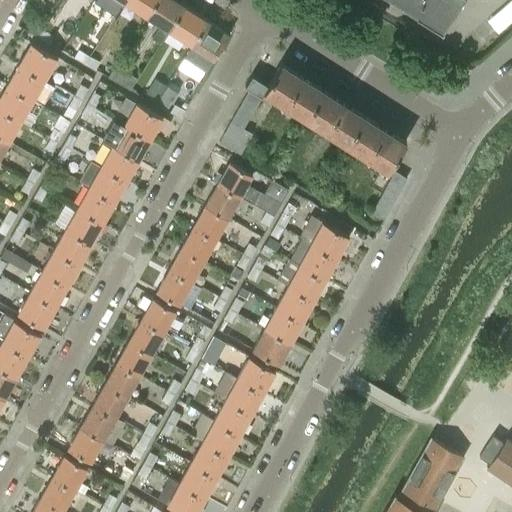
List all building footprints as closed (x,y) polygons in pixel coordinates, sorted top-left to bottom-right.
[(145,15),(154,0),(123,0),(123,1),(145,15)] [(183,4),(176,0),(154,0),(145,15),(160,24),(152,37),(160,42),(168,29),(183,4)] [(395,0),(442,29),(460,0),(395,0)] [(190,43),(205,18),(183,4),(168,29),(190,43)] [(228,32),(205,18),(190,43),(212,57),(228,32)] [(28,31),(38,37),(43,29),(32,23),(28,31)] [(38,37),(49,43),(54,35),(43,29),(38,37)] [(30,42),(17,64),(44,79),(56,57),(30,42)] [(78,49),(73,57),(84,63),(88,55),(78,49)] [(88,55),(84,63),(96,69),(100,62),(88,55)] [(251,74),(244,86),(248,88),(260,95),(260,94),(384,173),(387,168),(404,139),(282,62),(268,84),(251,74)] [(5,84),(32,99),(44,79),(17,64),(5,84)] [(108,76),(130,89),(136,77),(114,65),(108,76)] [(155,101),(165,85),(154,78),(144,94),(155,101)] [(5,84),(0,93),(0,108),(20,120),(32,99),(5,84)] [(80,84),(74,95),(81,99),(88,88),(80,84)] [(177,92),(167,86),(156,103),(166,109),(177,92)] [(254,105),(260,95),(248,88),(242,98),(254,105)] [(101,96),(95,92),(93,91),(86,102),(94,107),(101,96)] [(81,99),(74,95),(68,105),(75,110),(81,99)] [(242,98),(236,109),(247,116),(254,105),(242,98)] [(94,107),(86,102),(80,113),(88,117),(94,107)] [(123,123),(149,138),(161,117),(135,102),(123,123)] [(174,103),(169,111),(181,118),(185,110),(174,103)] [(0,136),(8,141),(20,120),(0,108),(0,136)] [(247,116),(236,109),(229,120),(241,126),(247,116)] [(111,144),(137,159),(149,138),(123,123),(113,118),(101,139),(111,144)] [(230,121),(224,130),(245,142),(251,132),(241,126),(229,120),(229,121),(230,121)] [(56,125),(50,136),(58,141),(64,130),(56,125)] [(240,152),(245,142),(224,130),(219,141),(240,152)] [(77,137),(69,133),(63,144),(71,148),(77,137)] [(58,141),(50,136),(44,147),(51,151),(58,141)] [(57,155),(52,164),(60,168),(71,148),(63,144),(57,154),(57,155)] [(125,180),(137,159),(111,144),(99,165),(125,180)] [(78,180),(87,186),(114,200),(125,180),(99,165),(90,160),(78,180)] [(228,160),(215,182),(238,195),(252,203),(259,190),(245,182),(250,173),(228,160)] [(33,183),(40,172),(32,167),(26,179),(33,183)] [(392,169),(386,179),(399,186),(404,176),(392,169)] [(39,186),(47,190),(53,179),(45,175),(39,186)] [(28,194),(33,183),(26,179),(20,189),(28,194)] [(386,179),(381,190),(393,197),(399,186),(386,179)] [(238,195),(215,182),(203,203),(226,216),(238,195)] [(39,186),(33,197),(40,201),(47,190),(39,186)] [(76,206),(102,221),(114,200),(87,186),(76,206)] [(381,190),(375,200),(387,207),(393,197),(381,190)] [(369,211),(371,212),(382,218),(387,207),(375,200),(369,211)] [(282,211),(289,216),(294,206),(287,202),(282,211)] [(203,203),(191,224),(214,237),(226,216),(203,203)] [(90,242),(102,221),(76,206),(64,227),(90,242)] [(9,209),(3,220),(10,224),(16,214),(9,209)] [(267,226),(274,215),(266,210),(260,221),(267,226)] [(275,222),(283,227),(289,216),(282,211),(275,222)] [(22,216),(15,227),(23,232),(29,221),(22,216)] [(10,224),(3,220),(0,224),(0,232),(4,235),(10,224)] [(309,242),(335,257),(347,235),(321,220),(309,242)] [(275,222),(269,233),(277,238),(283,227),(275,222)] [(179,246),(202,258),(214,237),(191,224),(179,246)] [(17,242),(23,232),(15,227),(9,238),(17,242)] [(64,227),(52,248),(78,263),(90,242),(64,227)] [(254,231),(248,242),(242,253),(250,257),(261,236),(254,231)] [(276,250),(280,243),(269,236),(265,244),(272,248),(276,250)] [(309,242),(297,263),(324,277),(335,257),(309,242)] [(252,265),(260,269),(272,248),(265,244),(264,243),(252,265)] [(179,246),(167,267),(190,280),(202,258),(179,246)] [(27,271),(31,263),(5,248),(0,256),(27,271)] [(67,284),(78,263),(52,248),(40,269),(67,284)] [(250,257),(242,253),(236,264),(244,268),(250,257)] [(324,277),(297,263),(288,258),(277,278),(286,283),(313,298),(324,277)] [(252,265),(246,276),(254,280),(260,269),(252,265)] [(235,266),(231,275),(238,279),(243,271),(235,266)] [(190,280),(167,267),(155,289),(178,302),(190,280)] [(40,269),(29,290),(55,304),(67,284),(40,269)] [(286,283),(275,304),(301,319),(313,298),(286,283)] [(218,296),(226,300),(232,289),(224,285),(218,296)] [(247,298),(250,291),(241,286),(237,293),(247,298)] [(55,304),(29,290),(16,311),(43,326),(55,304)] [(139,316),(162,329),(174,307),(152,294),(139,316)] [(220,311),(226,300),(218,296),(212,307),(220,311)] [(229,307),(237,312),(243,301),(235,296),(229,307)] [(301,319),(275,304),(263,325),(290,340),(301,319)] [(229,307),(223,318),(230,322),(237,312),(229,307)] [(0,319),(0,337),(1,338),(0,340),(26,354),(39,333),(4,313),(0,319)] [(139,316),(127,338),(150,351),(162,329),(139,316)] [(290,340),(263,325),(252,346),(278,361),(290,340)] [(222,339),(214,335),(208,346),(215,351),(222,339)] [(204,340),(203,340),(196,336),(190,347),(198,351),(204,340)] [(150,351),(127,338),(115,359),(138,372),(150,351)] [(0,367),(15,375),(26,354),(0,340),(0,339),(0,367)] [(192,362),(198,351),(190,347),(184,357),(192,362)] [(235,376),(262,390),(274,369),(247,354),(235,376)] [(115,359),(103,380),(126,393),(138,372),(115,359)] [(0,394),(3,396),(15,375),(0,367),(0,394)] [(204,371),(196,367),(190,378),(198,382),(204,371)] [(250,411),(262,390),(235,376),(224,396),(250,411)] [(166,389),(174,393),(180,382),(173,378),(166,389)] [(198,382),(190,378),(183,389),(192,393),(198,382)] [(91,402),(114,415),(126,393),(103,380),(91,402)] [(174,393),(166,389),(160,400),(168,405),(174,393)] [(250,411),(224,396),(212,417),(239,432),(250,411)] [(91,402),(79,423),(102,436),(114,415),(91,402)] [(166,420),(174,424),(180,414),(172,409),(166,420)] [(227,453),(239,432),(212,417),(201,438),(227,453)] [(166,420),(160,431),(168,435),(174,424),(166,420)] [(150,436),(156,425),(148,421),(142,432),(150,436)] [(102,436),(79,423),(67,445),(89,458),(102,436)] [(150,436),(142,432),(136,443),(144,447),(150,436)] [(511,441),(506,438),(503,443),(492,435),(479,453),(490,461),(486,466),(511,483),(511,441)] [(429,511),(462,453),(431,436),(397,495),(393,493),(382,511),(429,511)] [(227,453),(201,438),(189,459),(216,474),(227,453)] [(143,462),(151,467),(157,456),(149,451),(143,462)] [(63,452),(51,474),(73,487),(86,465),(63,452)] [(204,495),(216,474),(189,459),(178,480),(204,495)] [(151,467),(143,462),(137,473),(145,477),(151,467)] [(124,465),(118,476),(126,481),(132,469),(124,465)] [(140,488),(145,477),(137,473),(131,483),(140,488)] [(39,495),(61,508),(73,487),(51,474),(39,495)] [(158,498),(166,502),(184,511),(194,511),(204,495),(178,480),(170,476),(158,498)] [(110,508),(116,497),(109,493),(103,504),(110,508)] [(39,495),(29,511),(58,511),(61,508),(39,495)] [(115,511),(125,511),(129,506),(121,501),(115,511)]
